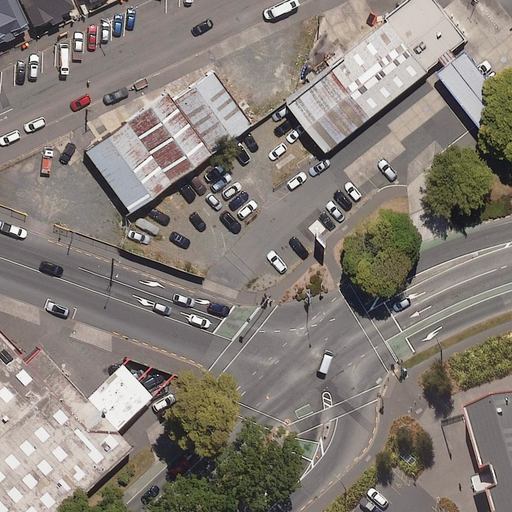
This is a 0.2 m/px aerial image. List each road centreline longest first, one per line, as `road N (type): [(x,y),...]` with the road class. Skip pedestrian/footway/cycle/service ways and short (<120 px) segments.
road 1 (secondary): [(295,365),(0,257)]
road 2 (tertiary): [(0,113),(234,0)]
road 3 (trunk): [(511,243),(371,302),(295,365)]
road 4 (trunk): [(295,365),(141,511)]
road 5 (tertiary): [(267,511),(309,472),(328,433),(323,399),(295,365)]
